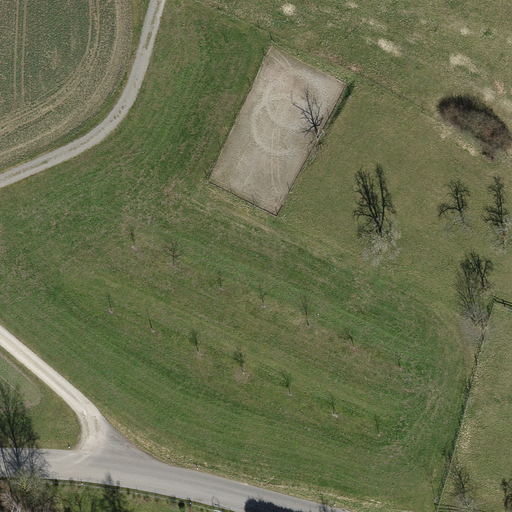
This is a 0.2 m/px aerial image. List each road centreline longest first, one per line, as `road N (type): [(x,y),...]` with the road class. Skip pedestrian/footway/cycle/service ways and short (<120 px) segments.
road 1 (tertiary): [(297,511),(186,482),(0,464)]
road 2 (track): [(0,184),(111,126),(141,73),(160,0)]
road 3 (track): [(113,471),(108,439),(93,417),(0,336)]
